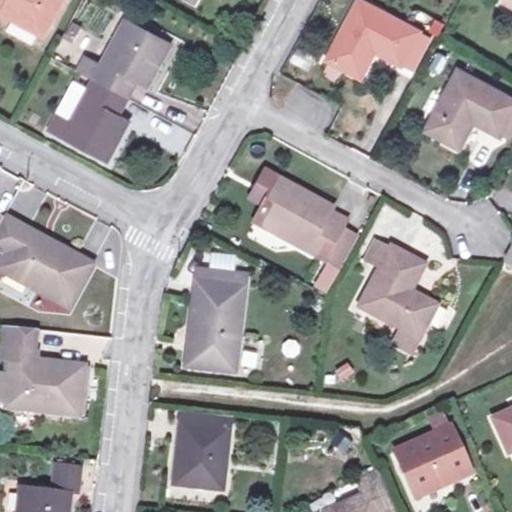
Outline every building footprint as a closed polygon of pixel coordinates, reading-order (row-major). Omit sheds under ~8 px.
[(0,0),(0,9),(37,30),(53,0),(0,0)] [(103,0),(121,10),(127,0),(132,0),(139,4),(141,0),(103,0)] [(511,0),(497,0),(497,2),(511,10),(511,0)] [(354,7),(325,61),(360,79),(372,57),(405,74),(421,44),(354,7)] [(59,37),(72,44),(79,32),(66,25),(59,37)] [(130,82),(142,88),(150,92),(172,50),(128,26),(104,71),(82,59),(73,75),(91,85),(116,99),(120,101),(130,82)] [(508,130),(511,123),(511,104),(455,73),(424,129),(452,145),(467,119),(496,135),(501,126),(508,130)] [(120,101),(129,105),(132,107),(142,88),(130,82),(120,101)] [(107,115),(116,99),(91,85),(70,123),(52,113),(42,131),(106,166),(128,126),(120,122),(107,115)] [(120,122),(129,105),(120,101),(116,99),(107,115),(120,122)] [(328,261),(338,266),(353,240),(335,231),(337,228),(318,218),(326,204),(260,167),(253,180),(266,188),(259,200),(249,216),(328,261)] [(266,188),(253,180),(245,192),(259,200),(266,188)] [(30,221),(41,191),(17,182),(7,213),(30,221)] [(0,213),(0,247),(4,250),(0,256),(0,270),(58,305),(82,264),(0,213)] [(363,265),(378,275),(391,253),(375,243),(363,265)] [(392,327),(415,340),(422,327),(432,310),(406,294),(420,269),(391,253),(378,275),(360,308),(392,327)] [(338,266),(328,261),(313,287),(323,292),(338,266)] [(202,290),(203,280),(187,279),(186,288),(202,290)] [(202,290),(186,288),(177,369),(218,374),(223,337),(229,338),(234,293),(216,291),(217,282),(203,280),(202,290)] [(216,291),(234,293),(235,284),(217,282),(216,291)] [(443,316),(432,310),(422,327),(433,333),(443,316)] [(7,371),(5,398),(3,408),(73,417),(79,367),(36,363),(40,329),(4,325),(1,360),(9,360),(7,371)] [(415,340),(392,327),(384,341),(407,354),(415,340)] [(511,407),(489,417),(504,452),(511,448),(511,407)] [(424,431),(441,423),(435,410),(419,419),(424,431)] [(167,482),(213,486),(220,419),(175,414),(167,482)] [(441,423),(424,431),(389,448),(407,490),(462,465),(441,423)] [(14,511),(64,511),(67,490),(74,490),(77,463),(50,461),(47,487),(17,484),(14,511)] [(358,496),(379,489),(372,473),(351,480),(358,496)] [(389,511),(379,489),(358,496),(318,511),(389,511)]
